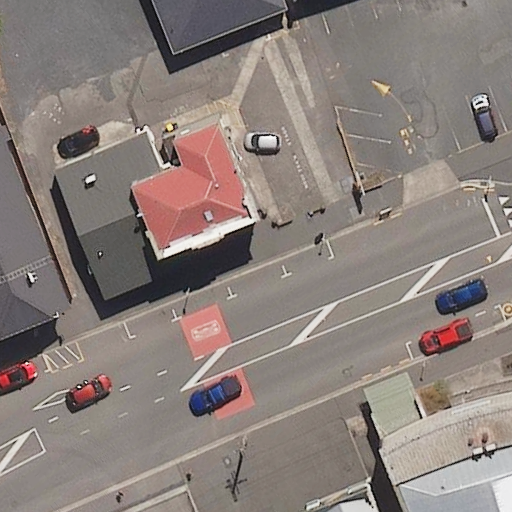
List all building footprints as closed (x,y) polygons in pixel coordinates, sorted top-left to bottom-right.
[(287,7),(284,0),(151,0),(173,52),(287,7)] [(145,130),(49,168),(102,300),(192,264),(186,248),(252,221),(212,122),(171,139),(181,162),(161,170),(145,130)] [(0,341),(64,316),(0,155),(0,341)] [(425,511),(511,511),(511,374),(509,375),(443,394),(390,422),(425,511)] [(402,511),(388,478),(302,511),(402,511)]
